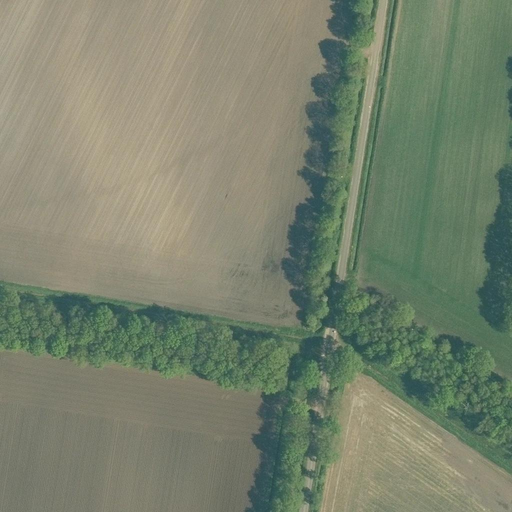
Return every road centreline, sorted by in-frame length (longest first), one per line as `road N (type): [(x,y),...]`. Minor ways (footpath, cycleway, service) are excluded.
road 1 (unclassified): [(304,511),(385,0)]
road 2 (track): [(0,297),(329,352)]
